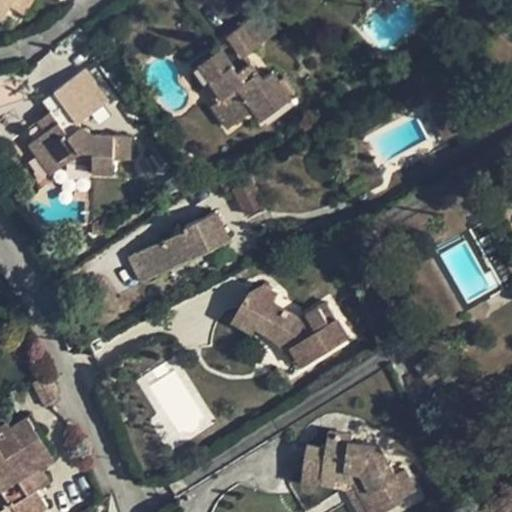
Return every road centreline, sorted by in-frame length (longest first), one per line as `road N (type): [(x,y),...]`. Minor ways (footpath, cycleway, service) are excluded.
road 1 (residential): [(0,232),(44,305),(121,511)]
road 2 (unknown): [(70,375),(150,330),(220,308)]
